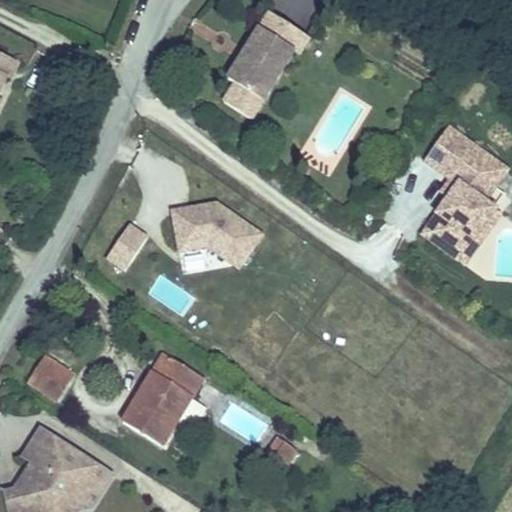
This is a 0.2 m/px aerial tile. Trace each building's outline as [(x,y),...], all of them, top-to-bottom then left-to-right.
[(231,126),(275,62),(280,67),(292,52),(253,24),(207,86),(215,93),(204,107),(231,126)] [(0,96),(3,97),(11,81),(0,75),(0,96)] [(432,131),(409,163),(436,183),(443,188),(433,202),(407,238),(428,252),(443,232),(458,243),(480,213),(469,205),(491,173),(432,131)] [(436,183),(425,197),(433,202),(443,188),(436,183)] [(166,244),(242,278),(264,230),(187,197),(166,244)] [(443,232),(428,252),(449,267),(485,216),(480,213),(458,243),(443,232)] [(129,224),(106,261),(126,273),(149,237),(129,224)] [(18,359),(1,385),(26,402),(44,376),(18,359)] [(138,361),(97,425),(134,450),(175,386),(138,361)] [(0,511),(65,511),(66,511),(85,484),(12,436),(0,453),(0,464),(11,472),(0,488),(0,511)] [(254,457),(249,464),(260,472),(270,457),(249,443),(244,450),(254,457)] [(239,458),(249,464),(254,457),(244,450),(239,458)]
